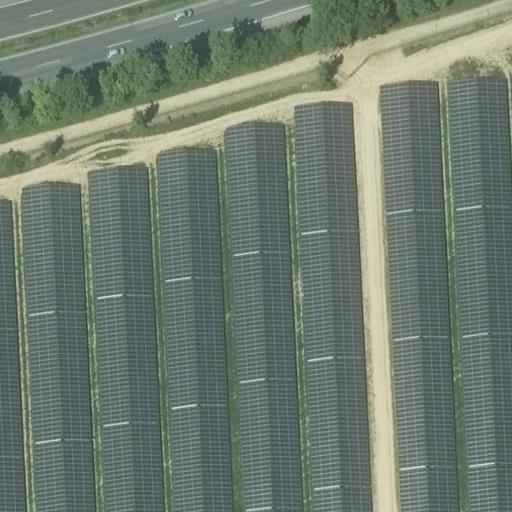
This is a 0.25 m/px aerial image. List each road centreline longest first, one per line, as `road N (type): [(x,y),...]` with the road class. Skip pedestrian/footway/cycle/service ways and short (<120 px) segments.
road 1 (track): [(0,148),(510,0)]
road 2 (track): [(323,56),(351,61),(363,82),(389,511)]
road 3 (track): [(0,179),(98,143),(181,130),(358,82)]
road 4 (motorway): [(0,71),(240,0)]
road 5 (track): [(362,78),(511,25)]
